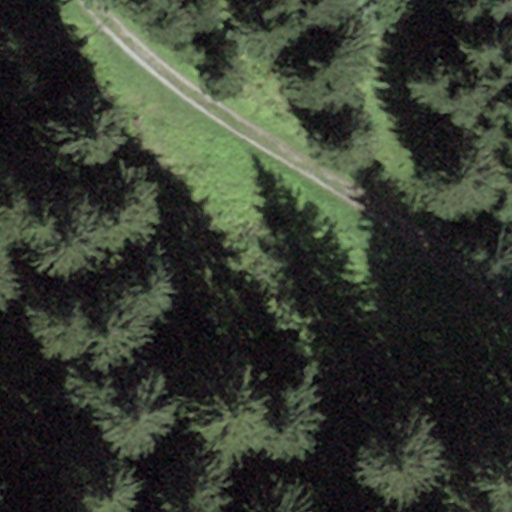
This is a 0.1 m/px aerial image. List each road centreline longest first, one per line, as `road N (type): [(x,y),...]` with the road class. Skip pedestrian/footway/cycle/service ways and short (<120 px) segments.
road 1 (track): [(511,345),(441,279),(195,113)]
road 2 (track): [(195,113),(59,213),(0,212)]
road 3 (track): [(195,113),(105,0)]
